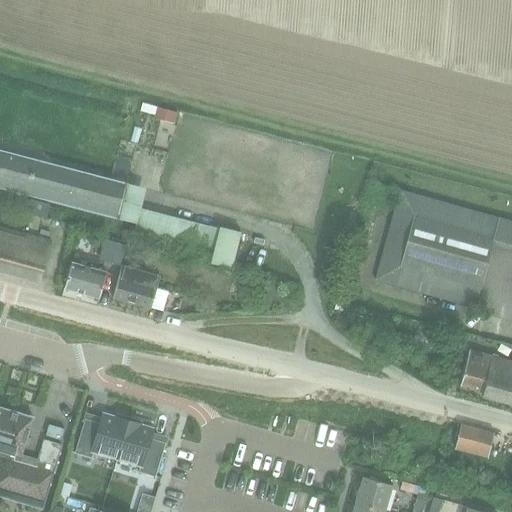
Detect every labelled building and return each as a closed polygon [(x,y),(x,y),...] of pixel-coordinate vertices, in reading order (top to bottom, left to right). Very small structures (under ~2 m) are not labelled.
[(139,110),(138,114),(153,118),(155,109),(141,105),(139,110)] [(0,187),(32,196),(119,219),(129,184),(129,183),(41,160),(0,148),(0,187)] [(476,307),(493,247),(511,252),(511,220),(401,190),(376,279),(476,307)] [(50,204),(30,199),(27,212),(47,218),(50,204)] [(137,224),(135,231),(143,233),(214,252),(211,262),(232,268),(241,231),(220,226),(220,228),(192,221),(143,208),(142,208),(141,208),(140,211),(137,224)] [(0,270),(40,282),(52,241),(40,238),(29,235),(0,226),(0,270)] [(242,236),(236,256),(245,258),(250,239),(242,236)] [(99,260),(121,266),(127,245),(104,239),(99,260)] [(73,261),(65,288),(100,298),(107,271),(73,261)] [(124,264),(114,298),(151,309),(161,275),(124,264)] [(507,358),(471,348),(460,385),(483,392),(482,395),(511,403),(511,355),(508,354),(507,358)] [(0,496),(3,497),(13,500),(43,509),(62,445),(44,440),(39,460),(22,455),(28,435),(33,417),(0,406),(0,496)] [(85,418),(75,452),(92,457),(93,452),(117,459),(128,419),(103,412),(99,423),(85,418)] [(128,419),(117,459),(140,466),(138,472),(156,477),(165,445),(166,446),(169,437),(153,432),(154,427),(141,423),(128,419)] [(49,424),(45,435),(46,436),(61,440),(64,428),(49,424)] [(488,456),(491,446),(494,433),(462,424),(455,447),(488,456)] [(363,477),(356,502),(386,511),(393,485),(363,477)] [(61,492),(61,494),(69,496),(72,485),(72,484),(66,483),(64,482),(61,492)] [(400,490),(418,495),(419,493),(427,495),(429,490),(428,489),(403,482),(400,490)] [(143,493),(136,511),(150,511),(155,497),(143,493)] [(418,495),(413,509),(412,511),(422,511),(427,495),(419,493),(418,495)] [(434,497),(429,511),(439,511),(443,500),(434,497)] [(356,502),(352,511),(385,511),(386,511),(356,502)]
